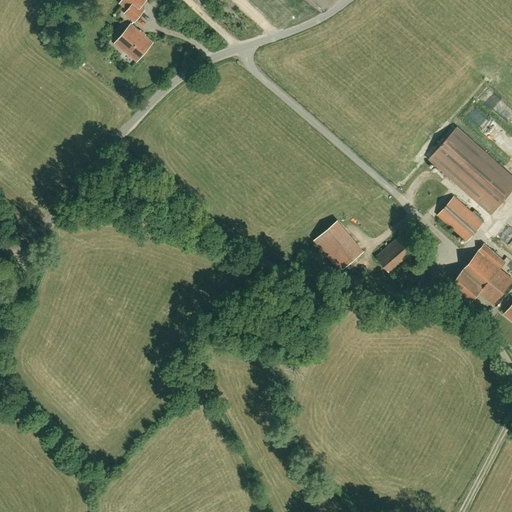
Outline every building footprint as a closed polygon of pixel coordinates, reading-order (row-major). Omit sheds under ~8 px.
[(123,0),(120,4),(128,11),(126,13),(135,20),(144,10),(140,7),(145,0),(123,0)] [(269,0),(284,14),(298,0),(269,0)] [(116,43),(137,60),(152,43),(131,25),(116,43)] [(511,189),(511,176),(478,147),(456,127),(429,158),(491,214),(511,189)] [(483,222),(454,197),(437,215),(467,241),(483,222)] [(335,218),(309,235),(332,269),(358,252),(335,218)] [(392,274),(417,252),(402,234),(376,256),(392,274)] [(439,244),(433,236),(426,242),(432,250),(439,244)] [(469,303),(481,289),(496,302),(511,283),(511,281),(499,270),(506,261),(484,243),(449,286),(469,303)]
